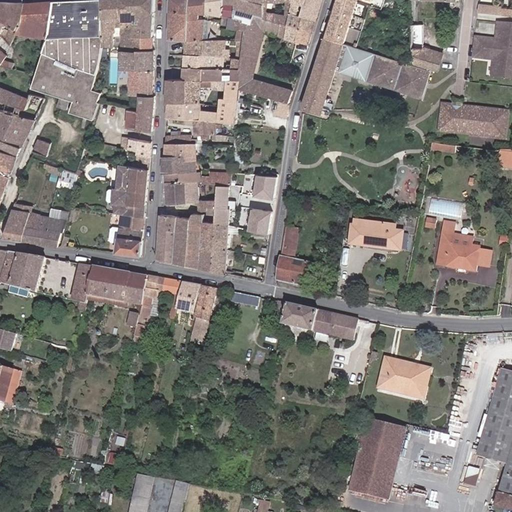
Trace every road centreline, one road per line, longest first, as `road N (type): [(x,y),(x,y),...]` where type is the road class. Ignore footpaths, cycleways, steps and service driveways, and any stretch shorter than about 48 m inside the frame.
road 1 (residential): [(328,0),(297,104),(269,292)]
road 2 (residential): [(146,266),(163,0)]
road 3 (residential): [(511,324),(421,323),(269,292)]
road 4 (residential): [(0,244),(146,266)]
road 5 (residential): [(269,292),(146,266)]
